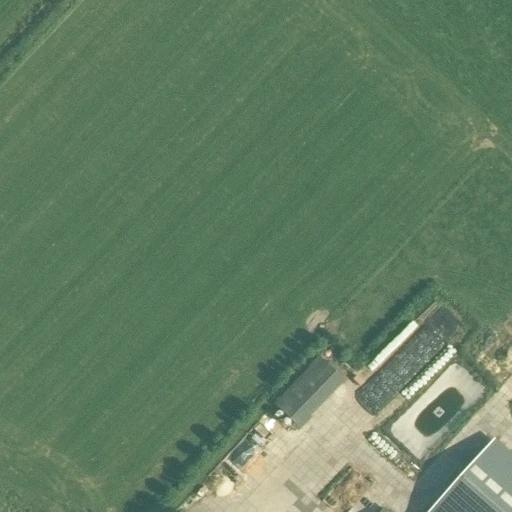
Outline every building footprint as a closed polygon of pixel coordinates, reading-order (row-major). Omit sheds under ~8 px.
[(305,412),(348,365),(326,345),(282,392),(297,406),(298,406),(305,412)] [(456,350),(390,421),(424,453),(490,382),(456,350)] [(363,400),(381,380),(371,372),(354,392),(363,400)] [(248,438),(230,455),(242,467),(259,450),(248,438)] [(511,511),(511,454),(496,440),(438,504),(431,511),(511,511)]
